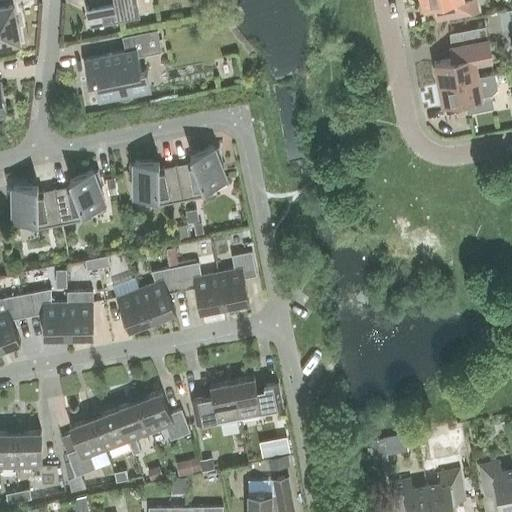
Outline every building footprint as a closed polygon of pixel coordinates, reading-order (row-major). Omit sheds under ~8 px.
[(136,0),(91,0),(92,1),(87,2),(91,25),(125,18),(124,14),(138,12),(136,0)] [(421,0),(423,7),(434,5),(437,19),(481,10),(478,0),(421,0)] [(0,44),(19,41),(12,5),(0,7),(0,44)] [(132,94),(150,91),(146,69),(141,70),(138,56),(161,51),(157,29),(126,35),(129,50),(84,59),(89,82),(94,81),(98,101),(117,98),(120,100),(124,100),(127,99),(130,98),(132,94)] [(493,62),(489,40),(456,46),(450,47),(452,59),(434,62),(438,84),(480,75),(478,65),(493,62)] [(497,89),(494,72),(480,75),(438,84),(442,106),(466,101),(469,113),(493,108),(491,95),(497,89)] [(176,165),(183,199),(213,193),(213,192),(210,185),(226,179),(220,165),(223,165),(219,146),(214,148),(213,146),(190,154),(193,161),(176,165)] [(183,199),(176,165),(159,168),(159,160),(135,161),(135,163),(129,164),(133,182),(135,182),(135,196),(152,196),(152,204),(152,205),(183,199)] [(55,188),(62,223),(92,217),(92,216),(89,208),(105,203),(99,189),(102,188),(98,170),(93,171),(92,169),(69,178),(72,185),(55,188)] [(62,223),(55,188),(38,192),(38,184),(14,185),(14,187),(8,188),(11,206),(14,205),(14,220),(31,220),(31,228),(31,229),(62,223)] [(204,232),(202,220),(192,222),(195,233),(204,232)] [(218,271),(224,306),(249,301),(244,277),(257,275),(252,250),(231,254),(234,268),(218,271)] [(96,257),(98,266),(110,264),(108,254),(96,257)] [(86,269),(98,266),(96,257),(85,259),(86,269)] [(224,306),(218,271),(201,274),(199,261),(179,265),(183,289),(195,287),(200,310),(224,306)] [(168,292),(183,289),(179,265),(151,270),(155,281),(140,287),(152,320),(175,311),(168,292)] [(129,329),(152,320),(140,287),(116,296),(129,329)] [(44,337),(69,336),(68,301),(51,301),(51,288),(23,293),(27,316),(43,313),(44,337)] [(68,290),(68,301),(69,336),(93,336),(93,290),(68,290)] [(12,319),(27,316),(23,293),(0,297),(0,349),(20,341),(12,319)] [(232,380),(239,415),(282,406),(277,382),(256,386),(254,376),(232,380)] [(197,423),(239,415),(232,380),(210,385),(212,395),(192,399),(197,423)] [(138,399),(150,432),(165,426),(170,439),(190,431),(181,408),(170,413),(161,390),(138,399)] [(136,437),(150,432),(138,399),(115,407),(128,440),(133,453),(141,450),(136,437)] [(105,449),(128,440),(115,407),(93,416),(105,449)] [(93,416),(70,425),(78,448),(67,452),(67,453),(65,454),(70,478),(71,490),(86,488),(80,474),(95,468),(90,455),(105,449),(93,416)] [(0,466),(16,466),(16,431),(0,431),(0,466)] [(16,431),(16,466),(42,466),(41,431),(16,431)] [(293,440),(278,442),(280,453),(273,454),(275,466),(298,462),(293,440)] [(389,460),(386,443),(372,445),(375,462),(389,460)] [(511,467),(501,470),(500,461),(479,465),(485,495),(497,493),(500,510),(504,511),(508,511),(511,511),(511,467)] [(114,471),(116,481),(128,479),(126,469),(114,471)] [(426,484),(431,511),(455,511),(454,502),(465,499),(459,469),(439,473),(440,482),(426,484)] [(294,511),(288,476),(273,479),(248,479),(248,511),(294,511)] [(431,511),(426,484),(412,487),(410,478),(390,482),(395,511),(401,511),(408,511),(407,511),(431,511)] [(17,490),(19,500),(31,498),(29,488),(17,490)] [(8,503),(19,500),(17,490),(6,493),(8,503)]
